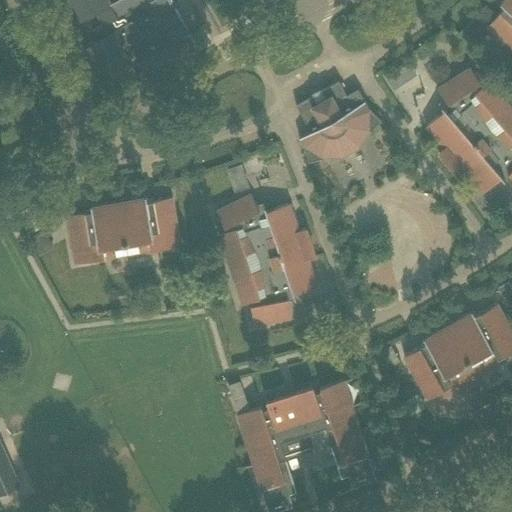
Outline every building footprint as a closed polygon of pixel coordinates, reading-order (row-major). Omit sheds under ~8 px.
[(49,0),(65,28),(96,11),(103,24),(92,30),(97,38),(73,51),(100,101),(197,47),(170,0),(49,0)] [(511,0),(503,0),(500,3),(504,7),(488,26),(511,46),(511,0)] [(476,12),(488,21),(496,11),(485,2),(476,12)] [(387,76),(393,86),(416,73),(410,63),(387,76)] [(474,87),(481,83),(471,67),(438,88),(448,102),(443,106),(442,107),(444,110),(426,126),(445,147),(439,152),(448,163),(511,108),(489,81),(477,91),(474,87)] [(311,131),(299,137),(300,139),(301,138),(306,146),(305,147),(309,161),(323,158),(324,156),(342,156),(359,146),(368,130),(370,131),(381,120),(370,110),(369,110),(364,102),(366,101),(358,88),(347,95),(339,81),(296,105),(311,131)] [(511,108),(448,163),(459,176),(465,171),(483,193),(502,177),(504,180),(505,179),(501,173),(504,170),(511,177),(511,108)] [(234,228),(219,233),(231,268),(311,241),(306,227),(299,230),(290,203),(267,210),(265,206),(264,206),(259,209),(251,194),(217,211),(225,228),(232,224),(234,228)] [(147,201),(147,195),(120,200),(129,254),(180,245),(172,196),(147,201)] [(129,254),(120,200),(91,205),(92,210),(67,215),(76,263),(129,254)] [(311,241),(231,268),(243,304),(258,299),(259,303),(251,305),(255,323),(292,316),(288,292),(293,291),(295,298),(296,298),(295,293),(318,286),(309,259),(316,256),(311,241)] [(511,292),(511,284),(510,280),(499,286),(505,297),(511,292)] [(472,310),(449,323),(478,375),(511,356),(511,355),(510,351),(511,349),(511,328),(497,302),(475,314),(472,310)] [(478,375),(449,323),(423,337),(426,342),(404,354),(428,397),(440,390),(443,395),(478,375)] [(368,454),(344,379),(320,387),(321,391),(316,393),(313,385),(266,400),(269,408),(263,410),(262,406),(237,414),(261,488),(286,481),(279,461),(286,459),(281,442),(325,428),(331,445),(338,442),(344,462),(368,454)] [(244,393),(240,381),(229,385),(232,396),(244,393)] [(233,398),(236,410),(248,406),(244,395),(233,398)] [(0,437),(0,493),(22,484),(0,437)]
